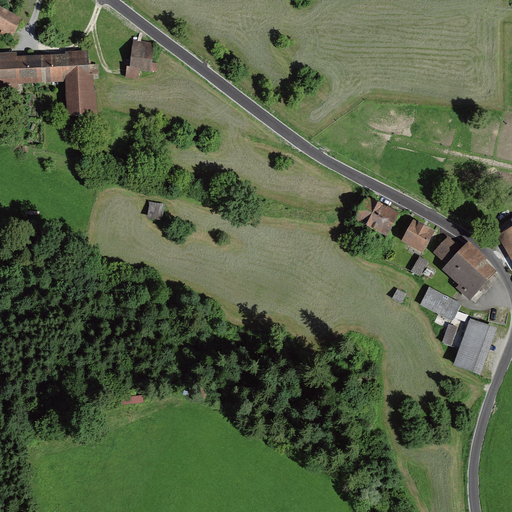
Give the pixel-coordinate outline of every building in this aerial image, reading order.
[(24,20),(0,6),(0,30),(14,38),(24,20)] [(155,47),(133,45),(131,69),(127,69),(126,79),(140,81),(141,72),(158,74),(159,65),(153,64),(155,47)] [(66,52),(67,83),(69,117),(98,116),(97,94),(94,94),(93,80),(99,80),(98,65),(90,65),(90,51),(66,52)] [(43,84),(67,83),(66,52),(41,53),(43,84)] [(41,53),(16,54),(17,86),(43,84),(41,53)] [(17,86),(16,54),(0,54),(0,92),(18,92),(17,86)] [(367,198),(355,222),(388,239),(400,215),(367,198)] [(165,206),(150,203),(147,219),(162,222),(165,206)] [(435,234),(414,223),(402,244),(423,255),(435,234)] [(511,260),(511,231),(500,238),(511,260)] [(451,236),(434,255),(447,267),(442,272),(459,287),(456,290),(470,304),(499,274),(468,245),(465,249),(451,236)] [(429,263),(420,258),(412,273),(421,278),(429,263)] [(461,305),(430,289),(421,306),(453,322),(461,305)] [(398,290),(393,300),(401,305),(407,295),(398,290)] [(481,378),(498,330),(470,320),(453,369),(481,378)] [(449,325),(442,344),(451,347),(458,328),(449,325)]
